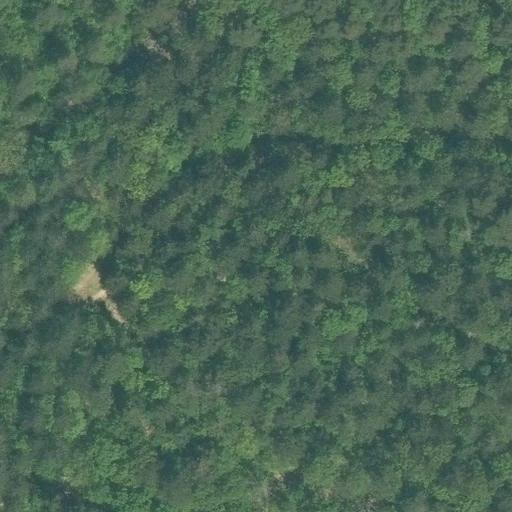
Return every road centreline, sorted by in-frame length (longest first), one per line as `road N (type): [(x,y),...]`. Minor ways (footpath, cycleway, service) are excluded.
road 1 (track): [(0,360),(83,291),(141,342),(195,423),(226,452),(282,481),(365,507)]
road 2 (track): [(83,291),(156,209),(209,173),(261,160),(292,202)]
road 3 (unclassified): [(0,180),(206,0)]
road 4 (track): [(292,202),(408,308),(511,358)]
road 5 (track): [(261,160),(312,144),(511,144)]
